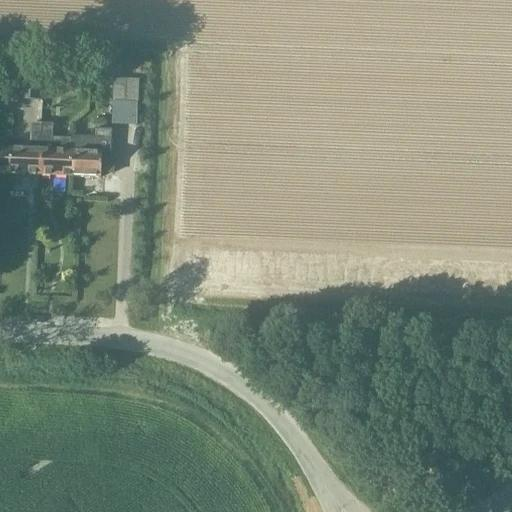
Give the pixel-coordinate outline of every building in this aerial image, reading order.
[(22,74),(22,102),(38,102),(38,74),(22,74)] [(136,126),(136,103),(136,80),(113,79),(111,125),(136,126)] [(39,176),(41,124),(30,124),(29,150),(10,150),(9,175),(39,176)] [(70,139),(51,138),(51,125),(41,124),(39,176),(69,177),(70,139)] [(69,177),(99,179),(100,154),(110,155),(110,138),(70,137),(70,139),(69,177)] [(0,174),(9,175),(10,150),(0,149),(0,174)]
